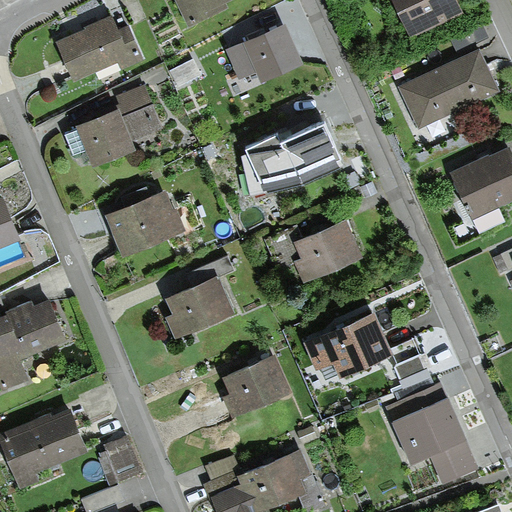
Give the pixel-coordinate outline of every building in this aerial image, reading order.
[(228,9),(225,3),(232,0),(171,0),(172,0),(186,30),(228,9)] [(456,0),(393,0),(413,38),(463,13),(456,0)] [(89,26),(55,42),(73,83),(118,62),(121,68),(143,59),(128,27),(120,30),(113,15),(89,26)] [(283,25),(229,50),(241,76),(256,69),(261,79),(300,62),(283,25)] [(478,49),(400,87),(420,127),(498,90),(478,49)] [(119,110),(77,127),(94,167),(136,150),(132,141),(162,128),(144,85),(116,96),(120,104),(117,105),(119,110)] [(277,135),(246,148),(249,155),(243,156),(252,195),(303,183),(340,167),(322,124),(281,141),(277,135)] [(511,154),(509,147),(451,174),(473,221),(511,203),(511,154)] [(166,189),(106,215),(124,255),(183,229),(166,189)] [(0,248),(22,239),(3,197),(0,197),(0,248)] [(299,258),(295,260),(305,282),(363,256),(346,219),(292,243),(299,258)] [(511,248),(493,257),(501,274),(511,268),(511,248)] [(228,255),(192,271),(198,286),(218,277),(235,270),(228,255)] [(165,299),(172,314),(167,316),(176,339),(235,315),(218,277),(198,286),(165,299)] [(32,300),(6,311),(7,314),(0,317),(0,377),(4,388),(26,379),(18,361),(67,340),(49,299),(35,306),(32,300)] [(392,349),(376,311),(301,341),(313,369),(331,361),(338,378),(394,356),(392,349)] [(414,340),(392,349),(394,356),(398,364),(420,355),(414,340)] [(269,342),(212,370),(232,413),(289,385),(269,342)] [(420,355),(398,364),(394,366),(400,381),(432,367),(426,352),(420,355)] [(386,407),(393,422),(448,398),(442,383),(386,407)] [(448,398),(393,422),(412,464),(430,456),(443,485),(479,468),(448,398)] [(52,412),(0,434),(0,438),(21,488),(39,481),(35,472),(87,450),(71,411),(55,417),(52,412)] [(129,436),(104,445),(107,451),(100,453),(101,457),(99,458),(110,485),(143,472),(129,436)] [(299,452),(212,488),(221,511),(258,511),(314,487),(299,452)] [(92,511),(118,511),(115,503),(92,511)]
